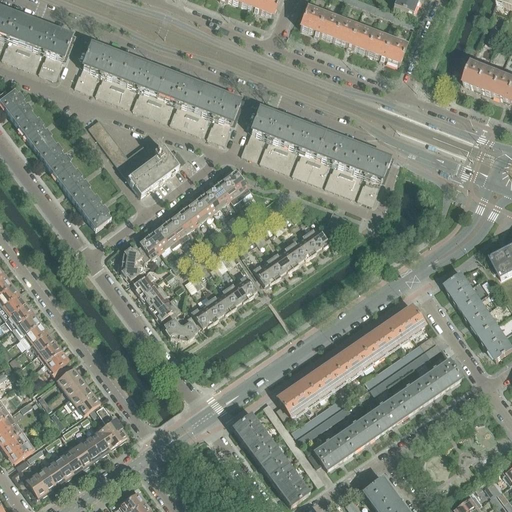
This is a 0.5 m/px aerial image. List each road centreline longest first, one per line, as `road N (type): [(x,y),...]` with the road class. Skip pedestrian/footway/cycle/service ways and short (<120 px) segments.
road 1 (secondary): [(49,0),(345,115),(390,143)]
road 2 (secondary): [(402,111),(104,0)]
road 3 (residential): [(157,452),(0,243)]
road 4 (residential): [(204,419),(410,280)]
road 5 (residential): [(225,158),(377,218),(405,149)]
road 6 (residential): [(204,419),(88,261)]
road 7 (residential): [(86,29),(255,95)]
road 8 (residential): [(60,98),(225,158)]
road 9 (residential): [(88,261),(225,158)]
road 10 (residential): [(88,261),(0,142)]
road 11 (residential): [(255,95),(390,143)]
road 12 (residential): [(405,100),(273,49)]
road 13 (residential): [(488,391),(410,280)]
road 14 (residential): [(273,49),(152,3)]
road 15 (residential): [(385,461),(488,391)]
